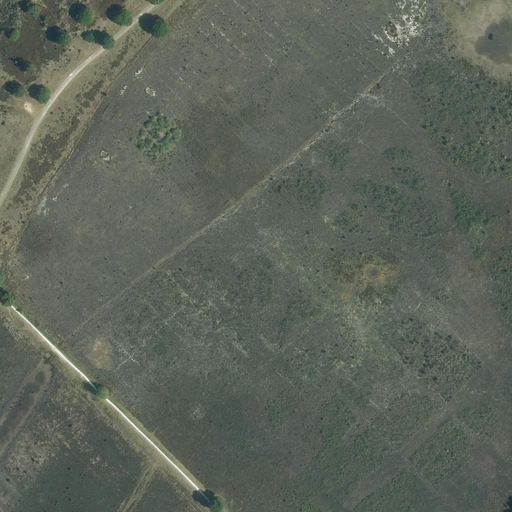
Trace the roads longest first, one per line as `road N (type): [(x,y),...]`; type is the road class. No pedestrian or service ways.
road 1 (track): [(0,301),(210,511)]
road 2 (track): [(0,201),(63,86),(159,0)]
